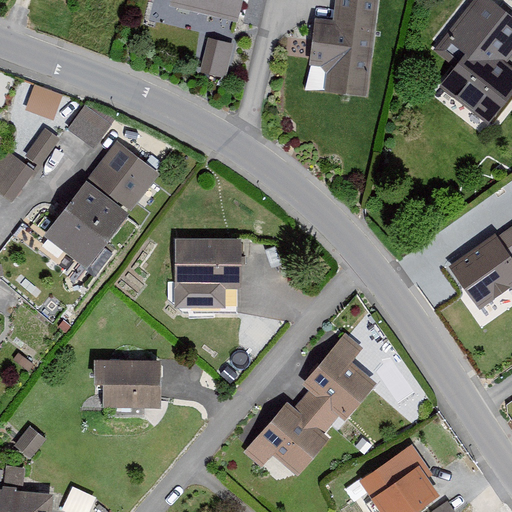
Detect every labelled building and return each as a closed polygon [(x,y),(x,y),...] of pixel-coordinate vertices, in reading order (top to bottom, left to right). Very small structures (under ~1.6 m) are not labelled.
[(239,0),(172,0),(173,0),(236,15),(239,0)] [(315,16),(310,63),(327,65),(325,88),(369,93),(378,0),(335,0),(333,18),(315,16)] [(490,123),(511,95),(511,64),(507,60),(511,54),(511,13),(495,0),(472,0),(434,49),(454,65),(439,83),(490,123)] [(210,35),(200,69),(227,76),(236,43),(210,35)] [(56,118),(66,93),(37,82),(27,107),(56,118)] [(85,103),(68,128),(94,146),(112,122),(85,103)] [(45,126),(24,155),(39,166),(60,137),(45,126)] [(118,139),(90,175),(132,208),(160,172),(118,139)] [(6,149),(0,158),(0,191),(13,200),(34,168),(6,149)] [(131,210),(87,177),(44,234),(89,266),(131,210)] [(511,228),(498,239),(511,259),(511,228)] [(511,259),(498,239),(494,234),(448,267),(479,311),(511,287),(511,259)] [(241,237),(175,236),(175,305),(225,306),(225,286),(241,286),(241,237)] [(160,358),(94,358),(94,382),(103,382),(103,406),(159,406),(160,358)] [(287,399),(243,451),(261,466),(273,453),(298,474),(330,436),(325,432),(332,423),(302,398),(295,406),(287,399)] [(412,443),(361,478),(384,511),(411,511),(440,492),(429,476),(433,473),(412,443)] [(50,511),(53,493),(0,488),(0,511),(50,511)] [(75,511),(89,511),(94,497),(72,491),(67,510),(75,511)] [(430,511),(453,511),(450,502),(430,509),(430,511)]
